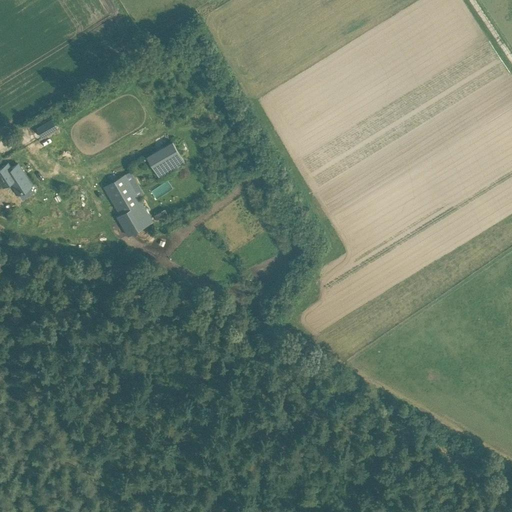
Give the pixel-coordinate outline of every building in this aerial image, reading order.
[(38,127),(43,136),(58,127),(52,119),(38,127)] [(149,154),(161,176),(186,162),(174,140),(149,154)] [(11,180),(18,192),(31,183),(18,163),(12,168),(8,162),(0,167),(0,177),(4,184),(11,180)] [(104,186),(120,213),(118,215),(129,234),(154,220),(139,195),(144,193),(131,170),(104,186)] [(48,220),(53,227),(58,224),(53,217),(48,220)]
